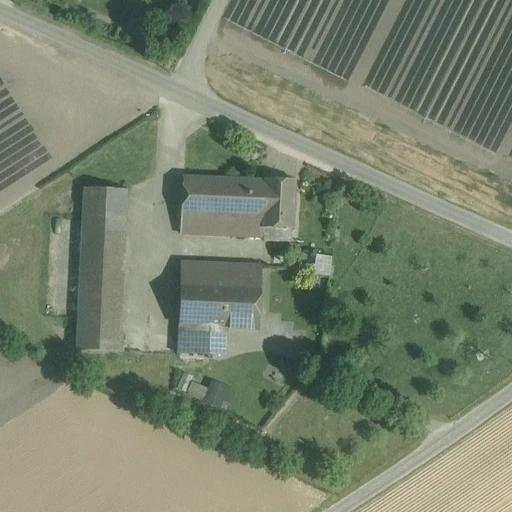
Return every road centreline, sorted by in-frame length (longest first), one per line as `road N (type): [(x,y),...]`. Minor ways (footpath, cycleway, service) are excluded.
road 1 (unclassified): [(511,241),(0,14)]
road 2 (unclassified): [(511,392),(336,511)]
